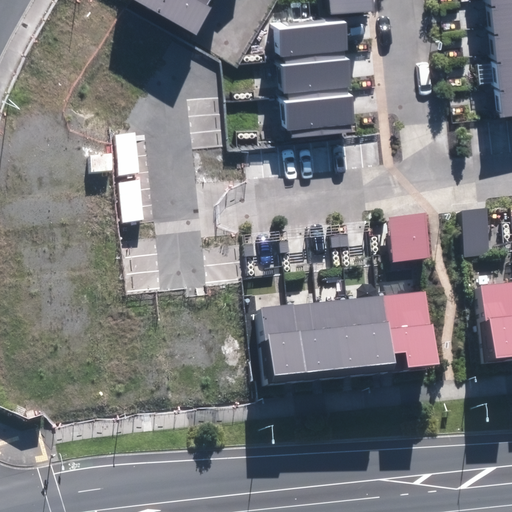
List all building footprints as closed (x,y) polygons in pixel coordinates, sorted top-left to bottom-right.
[(134,0),(197,35),(216,0),(134,0)] [(328,0),(330,14),(376,9),(374,0),(328,0)] [(511,0),(488,0),(501,116),(511,115),(511,0)] [(276,27),(287,131),(357,123),(346,19),(276,27)] [(74,125),(52,115),(33,157),(54,167),(74,125)] [(48,188),(25,180),(15,207),(39,216),(48,188)] [(461,211),(464,258),(490,256),(488,209),(461,211)] [(390,218),(394,262),(430,259),(426,215),(390,218)] [(511,282),(486,286),(495,359),(511,357),(511,282)] [(408,367),(436,364),(427,291),(261,310),(269,381),(397,367),(395,352),(406,351),(408,367)]
